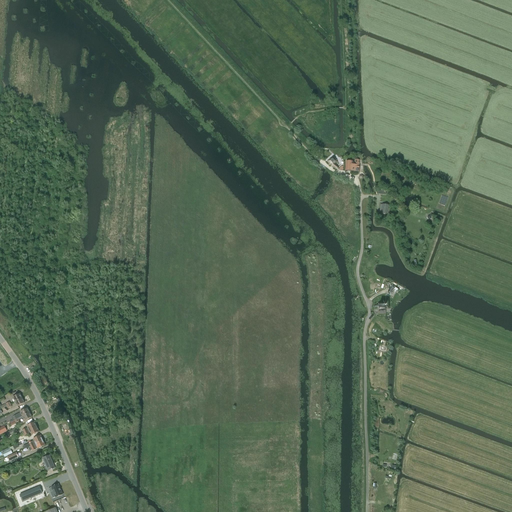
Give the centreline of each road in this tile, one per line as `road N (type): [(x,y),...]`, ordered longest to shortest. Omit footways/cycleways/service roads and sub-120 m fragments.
road 1 (unclassified): [(367,511),(369,313),(357,276),(360,192)]
road 2 (tertiary): [(87,511),(46,415),(0,337)]
road 3 (track): [(287,127),(167,0)]
